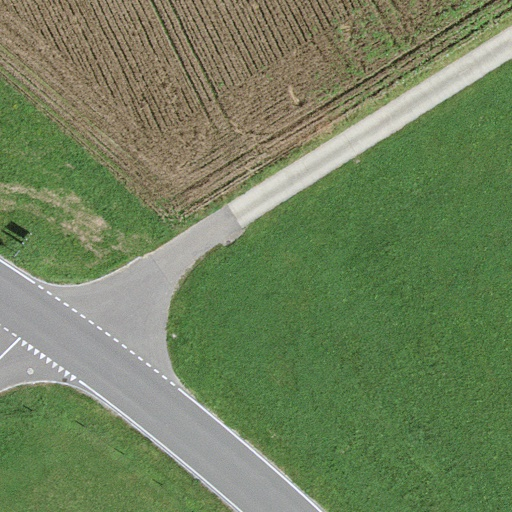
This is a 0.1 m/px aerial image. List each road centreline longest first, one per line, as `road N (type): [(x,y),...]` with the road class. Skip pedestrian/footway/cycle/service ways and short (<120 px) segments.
road 1 (track): [(41,328),(135,284),(511,50)]
road 2 (tertiary): [(275,511),(194,438),(41,328)]
